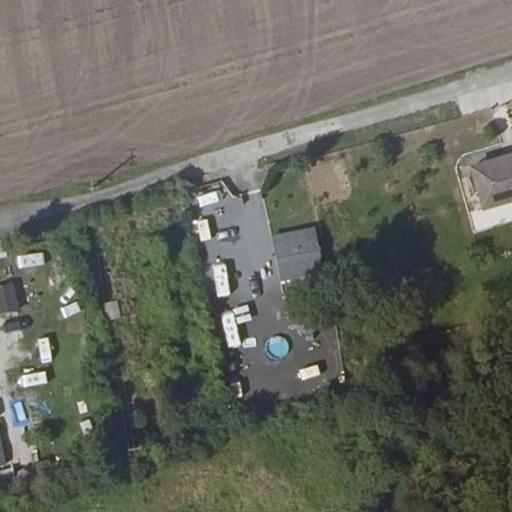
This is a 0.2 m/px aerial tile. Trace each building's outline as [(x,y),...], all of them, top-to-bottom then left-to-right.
[(511,198),(511,159),(479,168),(488,204),(511,198)] [(223,213),(218,197),(228,194),(224,180),(196,188),(206,218),(223,213)] [(312,225),(272,235),(284,282),(324,272),(312,225)] [(225,247),(205,253),(215,285),(235,279),(225,247)] [(0,313),(18,310),(14,283),(0,285),(0,313)] [(218,300),(219,325),(248,324),(248,299),(218,300)] [(38,338),(42,362),(53,360),(49,336),(38,338)] [(24,387),(48,383),(46,371),(22,375),(24,387)]
